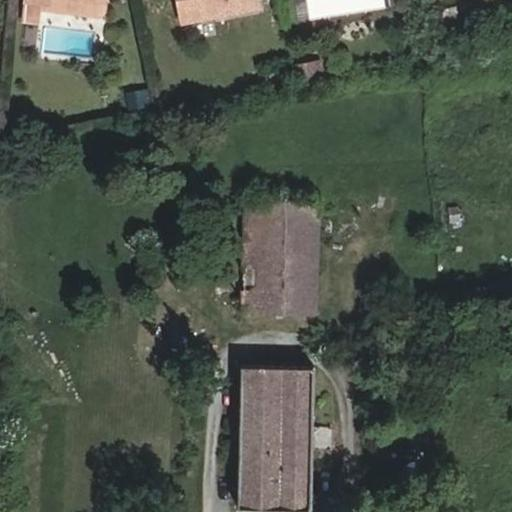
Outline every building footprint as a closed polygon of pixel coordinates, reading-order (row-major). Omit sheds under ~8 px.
[(48,0),(104,6),(104,0),(23,0),(21,21),(36,23),(37,9),(38,0),(48,0)] [(104,6),(48,0),(38,0),(37,9),(103,16),(104,6)] [(177,0),(181,20),(258,5),(257,0),(177,0)] [(320,60),(294,65),(298,85),(323,80),(320,60)] [(146,89),(127,93),(130,109),(149,105),(146,89)] [(319,199),(248,198),(244,308),(315,310),(319,202),(319,199)] [(314,366),(241,365),(236,506),(309,508),(314,366)]
